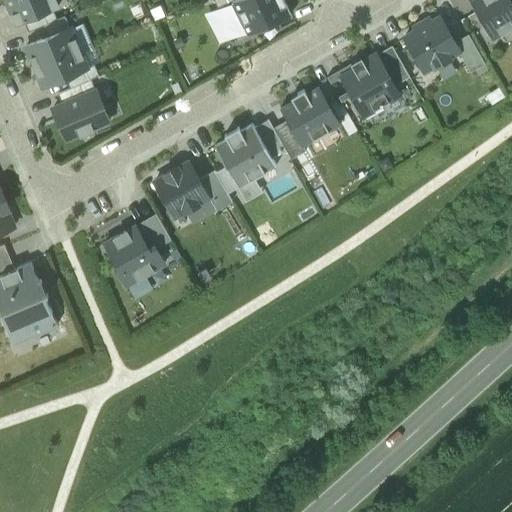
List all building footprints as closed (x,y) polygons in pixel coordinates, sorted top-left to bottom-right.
[(59,6),(56,0),(6,0),(17,24),(24,21),(52,9),(59,6)] [(231,0),(248,34),(291,14),(284,0),(231,0)] [(469,0),(492,40),(511,28),(511,1),(511,0),(469,0)] [(29,32),(43,26),(56,20),(52,9),(24,21),(29,32)] [(65,16),(56,20),(43,26),(48,37),(70,27),(65,16)] [(441,17),(404,37),(424,71),(434,65),(435,66),(450,58),(449,56),(459,51),(460,50),(455,42),(441,17)] [(79,47),(92,42),(83,22),(70,27),(79,47)] [(26,46),(35,66),(79,47),(70,27),(48,37),(26,46)] [(455,42),(460,50),(459,51),(470,72),(485,63),(469,34),(455,42)] [(87,68),(95,65),(100,63),(92,42),(79,47),(87,68)] [(392,44),(377,53),(395,84),(410,75),(392,44)] [(87,68),(79,47),(35,66),(43,87),(65,77),(87,68)] [(354,70),(341,77),(363,116),(401,94),(395,84),(377,53),(363,60),(361,57),(350,63),(354,70)] [(65,77),(70,88),(91,79),(99,76),(95,65),(87,68),(65,77)] [(96,90),(91,79),(70,88),(58,93),(63,104),(96,90)] [(293,100),(281,107),(287,119),(302,145),(305,144),(340,124),(319,86),(307,93),(305,89),(291,97),(293,100)] [(63,104),(52,108),(65,139),(80,133),(80,135),(93,130),(92,128),(110,120),(97,89),(96,90),(63,104)] [(269,119),(255,127),(273,158),(286,150),(273,127),(269,119)] [(302,145),(287,119),(273,127),(286,150),(291,159),(308,149),(305,144),(302,145)] [(241,130),(239,127),(225,134),(227,138),(214,145),(226,166),(238,187),(255,177),(277,165),(273,158),(255,127),(253,123),(241,130)] [(198,202),(209,196),(199,178),(189,161),(178,168),(177,166),(165,173),(166,175),(154,181),(174,215),(185,209),(186,211),(199,204),(198,202)] [(228,193),(238,187),(226,166),(216,172),(228,193)] [(214,169),(199,178),(209,196),(217,209),(232,200),(228,193),(216,172),(214,169)] [(263,191),(255,177),(238,187),(246,201),(263,191)] [(8,206),(4,197),(0,199),(0,231),(14,226),(6,207),(8,206)] [(158,216),(138,228),(149,248),(154,244),(156,247),(171,239),(158,216)] [(165,263),(156,247),(154,244),(149,248),(138,228),(136,224),(105,242),(118,265),(116,266),(126,285),(128,284),(146,274),(165,263)] [(160,245),(169,262),(181,255),(173,239),(160,245)] [(0,274),(15,268),(4,243),(0,245),(0,274)] [(35,333),(58,324),(31,261),(15,268),(0,274),(0,309),(10,334),(32,325),(35,333)] [(146,274),(128,284),(136,297),(153,287),(146,274)] [(13,342),(35,333),(32,325),(10,334),(13,342)]
